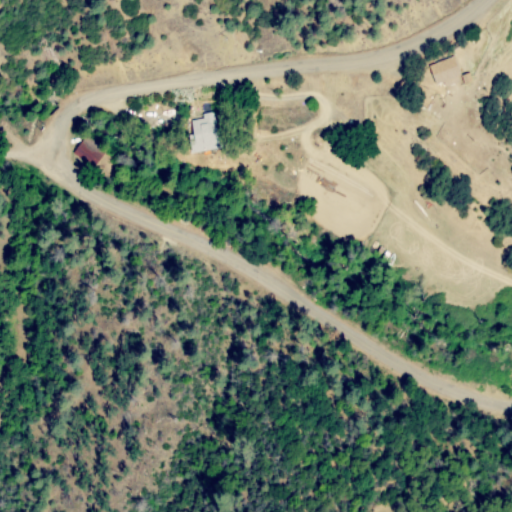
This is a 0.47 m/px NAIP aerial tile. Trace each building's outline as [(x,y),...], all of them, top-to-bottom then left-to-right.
[(453,55),(429,66),(437,84),(441,82),(444,88),(461,81),(458,76),(462,74),(453,55)] [(466,73),(461,75),(464,83),(469,82),(466,73)] [(189,120),(194,152),(219,148),(213,112),(201,114),(202,118),(189,120)] [(72,153),(86,138),(105,155),(92,171),(72,153)] [(501,176),(490,166),(497,160),(507,170),(501,176)]
